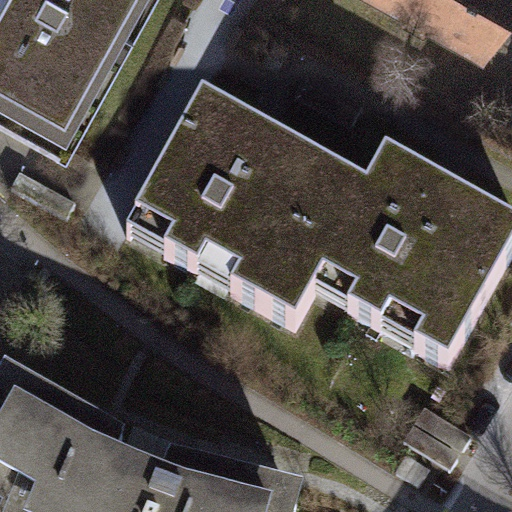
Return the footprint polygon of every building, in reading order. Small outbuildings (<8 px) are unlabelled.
[(134,0),(0,0),(0,77),(70,116),(134,0)] [(511,0),(376,0),(483,58),(511,5),(511,0)] [(307,78),(300,91),(366,128),(373,114),(307,78)] [(319,291),(364,206),(257,149),(198,117),(134,236),(172,256),(162,274),(191,289),(198,276),(233,295),(226,309),(291,343),(319,291)] [(364,206),(319,291),(352,309),(342,329),(379,348),(388,332),(424,351),(415,368),(444,383),(511,257),(511,244),(439,205),(382,174),(364,206)] [(65,233),(76,216),(23,185),(13,202),(65,233)] [(127,494),(105,484),(117,466),(7,394),(0,405),(0,511),(287,511),(154,482),(147,504),(127,494)] [(427,413),(405,448),(451,476),(473,441),(445,424),(427,413)]
